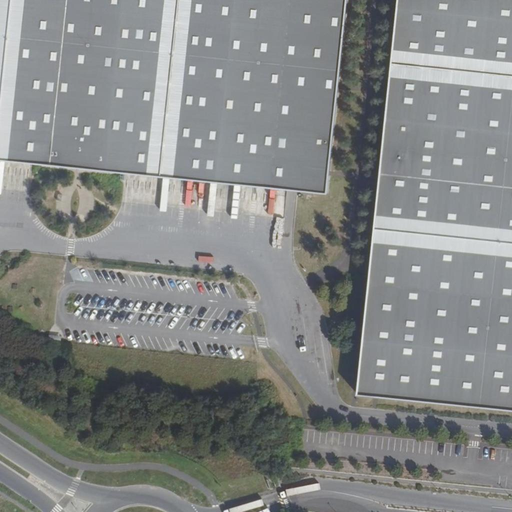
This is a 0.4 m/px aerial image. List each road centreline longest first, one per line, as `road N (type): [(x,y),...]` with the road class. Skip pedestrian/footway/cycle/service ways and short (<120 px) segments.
road 1 (track): [(378,0),(352,244),(332,271),(276,289)]
road 2 (primary): [(116,501),(73,486),(0,438)]
